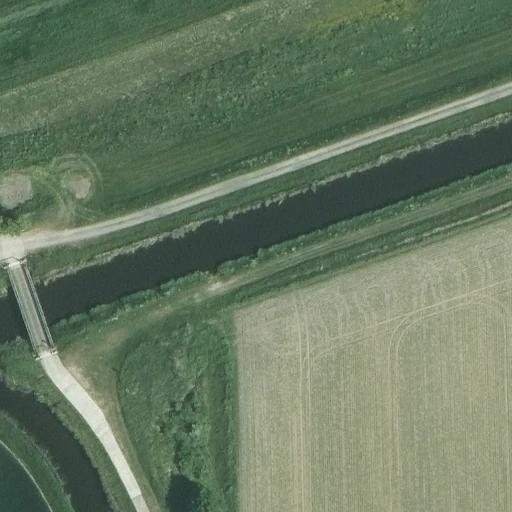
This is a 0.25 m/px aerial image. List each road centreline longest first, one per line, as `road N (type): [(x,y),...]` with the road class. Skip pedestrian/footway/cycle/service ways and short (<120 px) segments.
road 1 (track): [(511,91),(89,235),(8,248)]
road 2 (track): [(48,362),(229,284),(511,181)]
road 3 (unclassified): [(142,511),(99,418),(48,362),(8,248),(0,250)]
